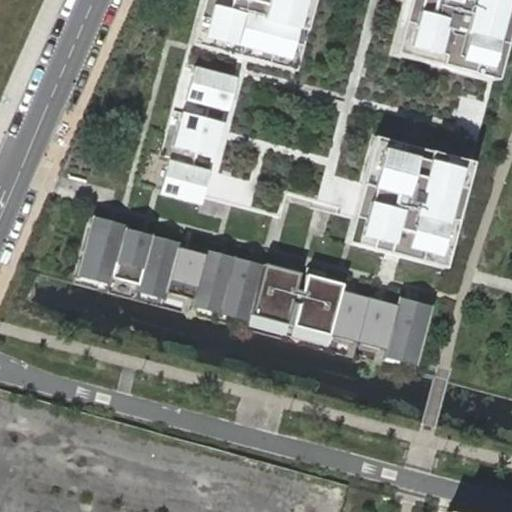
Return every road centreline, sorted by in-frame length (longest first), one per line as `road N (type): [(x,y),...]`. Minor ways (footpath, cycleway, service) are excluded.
road 1 (residential): [(0,369),(511,506)]
road 2 (tertiary): [(0,203),(94,0)]
